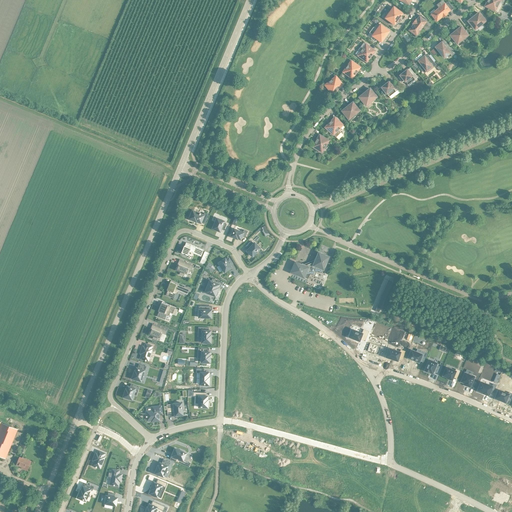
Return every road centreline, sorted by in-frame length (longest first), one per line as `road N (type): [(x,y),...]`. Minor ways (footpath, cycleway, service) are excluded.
road 1 (unclassified): [(35,511),(178,170)]
road 2 (residential): [(113,403),(110,388),(180,231),(230,248),(250,275)]
road 3 (residential): [(511,292),(481,299),(308,225)]
road 4 (residential): [(311,209),(511,127)]
road 5 (unclassified): [(182,163),(249,0)]
road 6 (residential): [(220,420),(389,463)]
road 7 (residential): [(250,275),(226,308),(220,420)]
road 8 (residential): [(250,275),(369,370)]
road 9 (residential): [(369,370),(435,385),(511,418)]
road 10 (residential): [(369,75),(308,132),(293,159),(289,194)]
road 11 (residential): [(474,0),(369,75)]
road 12 (residential): [(113,403),(97,420),(60,511)]
